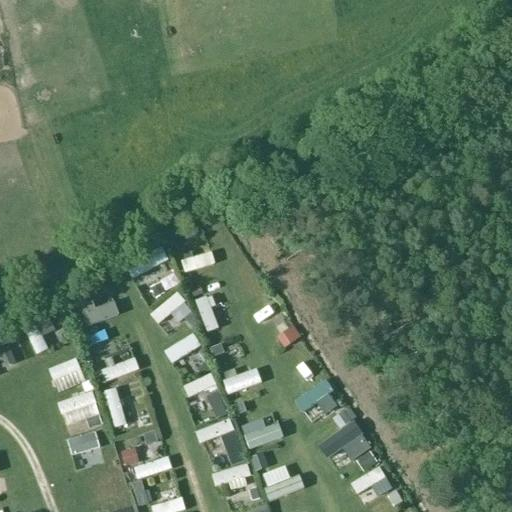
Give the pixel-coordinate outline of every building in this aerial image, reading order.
[(178,250),(185,276),(210,268),(203,243),(178,250)] [(158,253),(132,276),(142,288),(168,265),(158,253)] [(161,292),(175,279),(169,271),(154,284),(161,292)] [(70,301),(73,311),(84,308),(88,320),(106,315),(102,300),(113,297),(111,290),(70,301)] [(150,313),(158,324),(171,315),(178,324),(193,313),(177,292),(150,313)] [(193,301),(206,332),(221,326),(209,295),(193,301)] [(34,358),(50,352),(44,338),(55,334),(49,317),(23,327),(34,358)] [(285,349),(302,340),(295,326),(277,335),(285,349)] [(173,364),(202,347),(194,332),(165,349),(173,364)] [(217,348),(232,342),(228,332),(213,338),(217,348)] [(86,338),(92,359),(107,355),(100,334),(86,338)] [(213,360),(236,385),(246,376),(223,351),(213,360)] [(75,357),(49,369),(61,393),(87,380),(75,357)] [(105,380),(139,373),(136,359),(103,366),(105,380)] [(299,360),(289,366),(301,386),(311,380),(299,360)] [(183,384),(189,400),(219,389),(212,373),(183,384)] [(305,399),(321,384),(314,377),(298,392),(305,399)] [(116,387),(104,390),(116,430),(128,427),(116,387)] [(328,389),(301,398),(309,423),(336,415),(328,389)] [(58,401),(65,424),(100,413),(93,391),(58,401)] [(221,394),(193,399),(197,423),(225,418),(221,394)] [(199,428),(208,453),(237,443),(228,418),(199,428)] [(326,444),(334,456),(362,437),(354,425),(326,444)] [(244,434),(249,452),(276,445),(272,427),(244,434)] [(76,442),(79,457),(109,451),(106,436),(76,442)] [(138,448),(140,472),(167,470),(166,446),(138,448)] [(373,455),(359,459),(362,471),(376,468),(373,455)] [(247,462),(212,473),(216,485),(251,473),(247,462)] [(263,473),(268,486),(290,477),(285,464),(263,473)] [(119,467),(90,473),(94,493),(123,487),(119,467)] [(379,468),(351,485),(362,502),(370,497),(379,511),(385,511),(390,510),(383,498),(393,493),(387,483),(387,482),(379,468)] [(139,503),(151,500),(145,479),(133,482),(139,503)] [(157,492),(160,500),(150,504),(153,511),(176,511),(187,508),(178,485),(157,492)] [(270,511),(269,501),(256,503),(256,511),(270,511)] [(100,511),(129,511),(129,502),(100,502),(100,511)]
